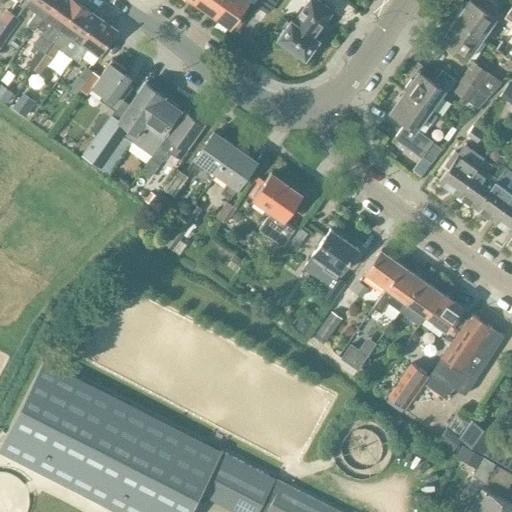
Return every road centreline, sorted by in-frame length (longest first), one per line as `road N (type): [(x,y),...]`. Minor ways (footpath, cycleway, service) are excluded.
road 1 (residential): [(511,289),(354,177),(336,159),(319,107)]
road 2 (unclassified): [(319,107),(289,111),(257,102),(114,0)]
road 3 (unclassified): [(319,107),(340,95),(411,0)]
